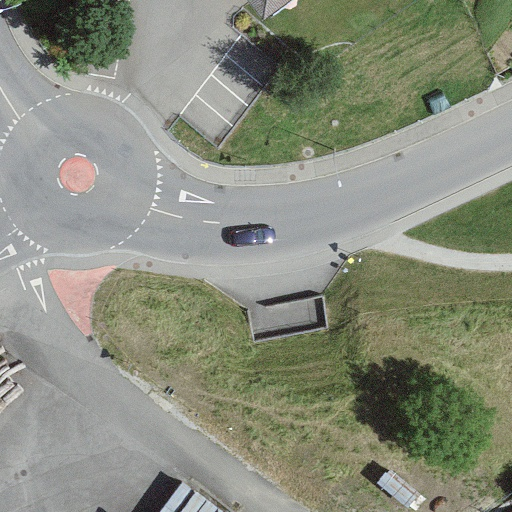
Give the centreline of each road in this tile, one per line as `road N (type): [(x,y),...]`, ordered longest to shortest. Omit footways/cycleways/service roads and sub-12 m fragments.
road 1 (unclassified): [(126,205),(251,219),(360,202),(511,133)]
road 2 (residential): [(0,292),(122,405),(268,511)]
road 3 (unclassified): [(126,205),(131,182),(110,139),(65,126),(42,135)]
